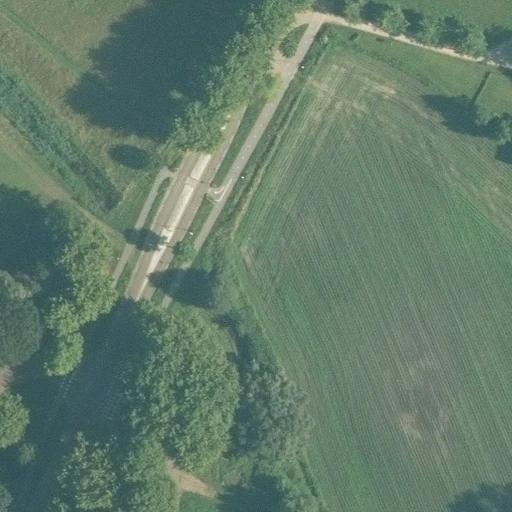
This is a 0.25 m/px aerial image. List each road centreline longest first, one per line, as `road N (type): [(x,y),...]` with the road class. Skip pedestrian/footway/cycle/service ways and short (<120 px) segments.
road 1 (unclassified): [(511,60),(297,4)]
road 2 (track): [(165,171),(0,50)]
road 3 (tertiary): [(232,103),(179,177),(158,221),(148,275)]
road 4 (tertiary): [(148,275),(180,230),(222,144),(232,103)]
road 5 (unclassified): [(163,511),(170,489),(163,448),(141,415),(97,383)]
road 6 (tertiary): [(37,511),(97,383)]
